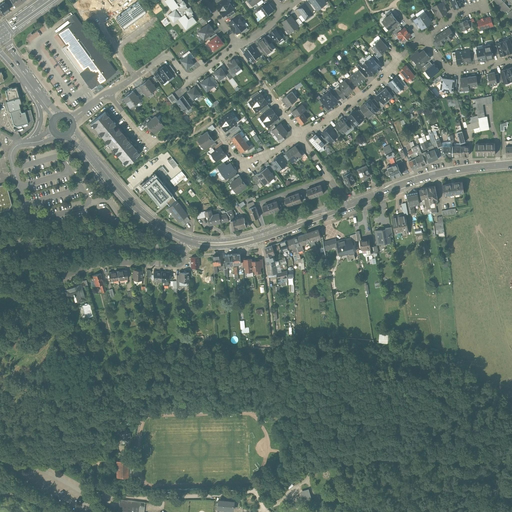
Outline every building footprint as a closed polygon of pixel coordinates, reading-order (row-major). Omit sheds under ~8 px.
[(166,0),(165,1),(173,11),(168,15),(174,22),(179,19),(186,29),(196,22),(193,17),(194,16),(192,13),(193,13),(190,7),(188,8),(186,5),(187,5),(183,0),(183,1),(181,0),(166,0)] [(227,0),(223,0),(218,4),(216,6),(220,11),(230,3),(227,0)] [(310,0),(317,9),(320,8),(320,9),(324,6),(323,5),(326,3),(323,0),(310,0)] [(450,0),(454,9),(463,5),(462,2),(462,1),(461,0),(450,0)] [(511,0),(494,0),(499,5),(498,7),(504,13),(506,11),(508,13),(507,14),(511,18),(511,0)] [(0,4),(0,9),(3,14),(10,9),(4,1),(0,4)] [(146,12),(138,2),(116,18),(123,29),(146,12)] [(230,3),(220,11),(224,16),(225,15),(232,10),(234,8),(230,3)] [(258,10),(258,11),(263,17),(273,10),(269,3),(264,7),(263,6),(258,10)] [(297,8),(297,9),(302,15),(305,20),(313,14),(305,3),(297,8)] [(436,5),(432,7),(436,14),(437,14),(439,17),(447,13),(445,10),(446,9),(444,5),(442,3),(437,6),(436,5)] [(257,12),(258,11),(258,10),(263,6),(262,4),(259,6),(254,9),(257,12)] [(232,10),(225,15),(228,18),(231,16),(235,13),(232,10)] [(417,25),(418,24),(422,29),(432,22),(428,17),(425,12),(418,17),(413,20),(414,21),(417,25)] [(382,21),(386,26),(396,17),(395,15),(393,15),(391,13),(387,17),(385,17),(385,18),(382,21)] [(68,27),(63,30),(58,34),(61,39),(61,40),(62,39),(66,46),(62,49),(65,53),(65,54),(77,70),(80,75),(81,75),(91,90),(111,75),(112,75),(115,72),(116,72),(115,72),(112,68),(113,67),(112,67),(109,63),(109,62),(106,58),(105,57),(105,58),(102,53),(99,48),(95,44),(95,43),(92,39),(92,38),(91,38),(88,34),(85,29),(84,29),(81,25),(81,24),(78,20),(78,19),(74,15),(75,15),(74,14),(74,15),(70,18),(70,17),(69,18),(70,18),(73,23),(68,26),(68,27)] [(232,28),(242,21),(238,16),(229,23),(231,25),(230,25),(232,28)] [(287,28),(290,32),(298,26),(294,21),(291,17),(283,22),(285,25),(283,26),(285,29),(287,28)] [(399,23),(398,21),(398,19),(396,17),(386,26),(389,30),(393,28),(394,28),(394,27),(394,26),(399,23)] [(490,17),(477,21),(479,26),(478,27),(479,29),(480,29),(480,30),(493,26),(491,20),(490,17)] [(470,27),(468,21),(467,20),(458,24),(461,31),(470,27)] [(242,21),(232,28),(235,31),(237,34),(241,31),(246,27),(242,21)] [(204,39),(209,35),(214,31),(212,29),(213,29),(211,26),(210,27),(208,24),(199,31),(200,33),(199,34),(201,38),(202,37),(204,39)] [(395,35),(397,34),(396,34),(402,29),(400,26),(396,29),(393,32),(395,35)] [(396,34),(397,34),(403,42),(411,35),(404,27),(402,29),(396,34)] [(452,37),(454,36),(452,32),(449,28),(442,33),(446,40),(449,39),(449,40),(452,38),(452,37)] [(269,34),(276,42),(277,41),(278,42),(281,39),(282,38),(278,31),(276,29),(274,31),(273,30),(271,32),(272,32),(269,34)] [(444,42),(446,40),(442,33),(434,38),(436,41),(439,45),(441,44),(442,44),(445,43),(444,42)] [(218,36),(210,41),(209,42),(214,50),(223,43),(218,36)] [(264,38),(257,43),(266,55),(273,50),(269,44),(264,38)] [(376,43),(383,51),(388,48),(384,43),(380,38),(376,42),(376,43)] [(503,41),(507,53),(511,51),(511,48),(510,41),(509,39),(503,41)] [(497,45),(500,54),(501,55),(507,53),(503,41),(497,43),(497,45)] [(376,43),(372,47),(375,52),(379,56),(384,52),(383,51),(376,43)] [(492,52),(490,45),(483,46),(484,48),(486,59),(494,58),(493,54),(492,54),(492,52)] [(250,58),(252,61),(259,56),(254,50),(251,47),(245,51),(246,53),(250,58)] [(254,50),(259,56),(262,54),(257,47),(254,50)] [(484,48),(477,49),(479,61),(486,59),(484,48)] [(469,50),(462,51),(464,63),(471,62),(471,60),(470,53),(469,50)] [(430,58),(424,51),(418,55),(412,60),(413,60),(416,64),(418,67),(424,62),(430,58)] [(462,51),(456,52),(457,60),(457,64),(464,63),(462,51)] [(187,69),(190,67),(191,67),(190,66),(194,63),(192,60),(186,53),(182,56),(184,58),(180,60),(187,69)] [(367,61),(376,72),(381,68),(377,63),(372,57),(367,61)] [(230,63),(228,64),(231,68),(234,73),(235,73),(241,68),(234,59),(232,61),(232,60),(229,62),(230,63)] [(365,67),(368,72),(372,75),(376,72),(367,61),(363,65),(365,67)] [(434,64),(433,65),(427,69),(426,71),(431,77),(439,70),(434,64)] [(167,67),(165,65),(160,69),(167,80),(173,76),(172,75),(167,67)] [(167,67),(172,75),(175,72),(170,65),(167,67)] [(399,72),(401,73),(405,78),(407,81),(410,78),(411,79),(414,76),(406,65),(402,68),(403,69),(399,72)] [(221,68),(214,73),(219,80),(226,75),(221,68)] [(234,73),(231,68),(228,70),(233,78),(236,75),(235,73),(234,73)] [(160,69),(154,73),(156,75),(160,80),(162,83),(167,80),(160,69)] [(354,73),(361,82),(366,78),(362,73),(359,69),(354,73)] [(504,83),(511,81),(507,69),(501,71),(501,73),(504,81),(504,83)] [(487,81),(489,82),(491,86),(497,84),(497,83),(495,75),(494,72),(487,74),(488,77),(488,78),(487,79),(487,81)] [(354,73),(349,77),(353,81),(356,86),(361,82),(354,73)] [(442,78),(440,76),(433,81),(436,84),(439,82),(441,82),(442,78)] [(467,77),(468,86),(477,85),(476,76),(467,77)] [(215,85),(209,78),(209,77),(206,79),(204,80),(204,81),(201,83),(207,91),(215,85)] [(389,83),(393,87),(397,92),(403,86),(404,86),(399,80),(396,77),(389,83)] [(459,84),(458,91),(469,90),(468,86),(467,77),(460,78),(461,84),(459,84)] [(446,79),(442,78),(441,82),(440,90),(446,91),(447,92),(447,91),(452,92),(453,86),(454,80),(450,80),(450,79),(446,79)] [(149,79),(147,80),(145,80),(143,81),(151,93),(155,90),(156,88),(154,86),(154,84),(153,84),(152,84),(149,79)] [(340,84),(348,94),(352,90),(348,85),(344,80),(340,84)] [(151,93),(143,81),(141,83),(141,85),(139,86),(143,91),(143,93),(144,93),(146,95),(147,96),(151,93)] [(335,88),(340,94),(344,99),(349,95),(348,94),(340,84),(335,88)] [(12,88),(12,87),(11,87),(7,88),(8,89),(5,90),(8,100),(19,97),(16,87),(12,88)] [(195,87),(188,92),(191,97),(193,99),(196,97),(198,99),(202,96),(195,87)] [(330,87),(327,89),(329,91),(330,91),(333,95),(336,93),(333,90),(330,87)] [(380,91),(389,101),(393,97),(390,93),(385,88),(384,89),(383,88),(380,91)] [(129,92),(127,93),(135,105),(139,102),(139,100),(138,98),(138,96),(136,96),(133,91),(131,93),(129,92)] [(330,91),(329,91),(325,95),(333,105),(338,101),(333,95),(330,91)] [(380,100),(384,105),(389,101),(380,91),(377,93),(378,94),(376,95),(380,100)] [(258,92),(250,97),(252,100),(260,94),(258,92)] [(294,102),(297,99),(292,92),(282,99),(287,106),(294,102)] [(135,105),(127,93),(125,95),(125,97),(123,98),(126,103),(127,103),(126,105),(128,105),(130,107),(131,108),(135,105)] [(173,104),(176,102),(176,101),(177,101),(172,94),(167,97),(173,104)] [(253,107),(264,99),(261,94),(260,94),(252,100),(249,102),(253,107)] [(333,105),(325,95),(321,98),(320,99),(324,103),(328,108),(333,105)] [(177,101),(176,101),(176,102),(184,112),(188,109),(191,107),(183,96),(180,98),(180,99),(177,101)] [(9,112),(20,109),(22,108),(19,97),(8,100),(5,101),(8,112),(9,112)] [(492,103),(492,97),(475,99),(478,117),(484,116),(482,104),(492,103)] [(259,109),(267,104),(268,103),(264,99),(253,107),(257,112),(259,109)] [(370,99),(365,103),(373,113),(374,113),(375,113),(376,113),(377,112),(378,111),(377,110),(378,109),(377,108),(372,101),(370,99)] [(361,109),(367,116),(368,117),(373,113),(365,103),(360,107),(361,109)] [(292,111),(296,117),(302,112),(306,109),(302,104),(297,108),(292,111)] [(260,116),(263,121),(275,113),(271,108),(270,109),(263,114),(260,116)] [(21,112),(20,109),(9,112),(13,124),(16,126),(28,123),(27,118),(25,112),(21,112)] [(358,110),(356,112),(362,119),(364,117),(359,111),(358,110)] [(351,115),(350,114),(348,116),(349,117),(354,124),(355,125),(362,119),(356,112),(355,111),(353,113),(351,115)] [(105,112),(91,123),(94,128),(95,127),(98,131),(98,132),(108,144),(108,143),(112,148),(111,148),(118,156),(122,160),(122,161),(125,165),(130,161),(131,162),(137,157),(136,156),(139,154),(136,149),(135,149),(131,145),(132,144),(125,136),(125,137),(121,132),(122,132),(118,128),(115,131),(112,127),(115,125),(112,120),(112,121),(108,116),(105,112)] [(296,117),(301,124),(307,119),(302,112),(296,117)] [(219,121),(222,126),(234,118),(230,113),(219,121)] [(270,124),(277,118),(278,118),(275,113),(263,121),(267,126),(270,124)] [(151,120),(151,119),(149,116),(141,123),(144,126),(146,124),(151,120)] [(488,129),(486,116),(484,116),(478,117),(478,121),(479,127),(480,130),(488,129)] [(151,119),(151,120),(146,124),(148,126),(147,128),(149,130),(159,121),(156,117),(155,117),(152,119),(151,119)] [(226,131),(227,130),(234,125),(237,123),(234,118),(222,126),(226,131)] [(343,119),(336,125),(343,134),(350,128),(345,122),(343,119)] [(345,122),(350,128),(351,129),(353,127),(352,126),(348,120),(345,122)] [(163,125),(159,121),(149,130),(150,131),(152,131),(154,133),(158,129),(159,129),(160,129),(160,128),(163,126),(163,125)] [(468,130),(479,127),(478,121),(466,125),(468,130)] [(284,125),(282,125),(281,123),(276,127),(272,130),(275,135),(285,127),(284,125)] [(288,133),(287,131),(287,129),(285,127),(275,135),(278,138),(279,139),(283,137),(288,133)] [(326,137),(330,142),(337,136),(332,130),(330,127),(328,128),(324,131),(325,131),(323,133),(326,137)] [(456,132),(460,144),(465,142),(462,130),(461,131),(460,128),(459,129),(460,131),(456,132)] [(198,139),(198,140),(201,144),(212,136),(211,134),(209,134),(207,132),(202,136),(201,135),(201,137),(198,139)] [(236,135),(231,138),(234,143),(242,137),(239,132),(236,135)] [(310,139),(317,148),(323,145),(324,144),(319,138),(315,134),(310,139)] [(214,142),(213,140),(213,138),(212,136),(201,144),(204,148),(205,148),(208,146),(209,147),(209,145),(214,142)] [(324,144),(327,142),(324,139),(321,136),(319,138),(324,144)] [(234,143),(238,148),(246,142),(242,137),(234,143)] [(247,148),(249,147),(246,142),(238,148),(241,153),(247,148)] [(495,143),(476,143),(476,155),(495,154),(495,143)] [(295,145),(291,149),(299,160),(300,158),(300,157),(302,155),(299,151),(296,146),(295,145)] [(449,155),(452,155),(452,146),(444,146),(444,156),(449,156),(449,155)] [(461,155),(461,146),(452,146),(452,155),(461,155)] [(469,146),(461,146),(461,155),(463,155),(463,156),(466,156),(466,155),(469,155),(469,146)] [(215,152),(211,154),(216,161),(226,154),(221,148),(215,152)] [(297,161),(299,160),(291,149),(286,152),(293,162),(295,161),(297,161)] [(434,150),(430,151),(433,160),(438,158),(434,150)] [(415,157),(416,158),(419,166),(426,163),(422,154),(415,157)] [(285,163),(281,158),(280,156),(272,162),(273,163),(277,169),(278,171),(286,165),(285,163)] [(416,158),(409,161),(412,169),(419,166),(416,158)] [(397,163),(402,173),(407,171),(403,161),(397,163)] [(224,167),(226,166),(223,162),(217,167),(220,171),(225,168),(224,167)] [(226,166),(224,167),(225,168),(220,171),(226,178),(228,177),(234,172),(236,171),(235,168),(233,165),(232,165),(231,163),(226,166)] [(392,178),(402,174),(402,173),(397,163),(387,168),(392,178)] [(132,175),(136,180),(151,169),(147,165),(132,175)] [(360,172),(363,179),(363,180),(364,180),(365,180),(366,180),(367,179),(367,178),(367,177),(371,175),(367,165),(357,169),(359,173),(360,172)] [(274,176),(272,174),(272,172),(271,173),(267,167),(265,169),(263,168),(261,170),(270,181),(274,178),(274,176)] [(266,184),(270,181),(261,170),(259,171),(259,173),(258,174),(260,178),(261,179),(261,181),(262,181),(264,183),(266,184)] [(343,176),(347,186),(348,185),(349,187),(352,186),(351,184),(355,182),(351,172),(350,173),(350,171),(346,172),(347,174),(343,176)] [(172,196),(173,195),(155,174),(141,185),(159,206),(165,201),(172,196)] [(233,188),(244,180),(243,178),(241,178),(240,176),(234,181),(233,180),(233,182),(231,183),(230,184),(233,188)] [(246,182),(244,180),(233,188),(236,192),(238,193),(240,191),(242,191),(242,190),(247,186),(246,184),(246,182)] [(444,196),(464,193),(462,182),(442,185),(444,196)] [(0,209),(8,207),(11,203),(7,187),(2,184),(0,184),(0,209)] [(321,184),(306,190),(310,198),(324,193),(321,184)] [(429,197),(430,202),(438,201),(435,186),(427,188),(429,197)] [(424,198),(429,197),(427,188),(425,188),(422,188),(422,189),(420,189),(422,198),(424,198)] [(299,192),(284,198),(288,207),(302,201),(299,192)] [(420,204),(418,193),(407,195),(409,205),(413,205),(420,204)] [(172,196),(165,201),(169,206),(176,201),(172,196)] [(180,205),(176,201),(169,206),(168,207),(171,212),(180,205)] [(266,215),(280,210),(277,201),(262,206),(266,215)] [(183,210),(180,205),(171,212),(175,217),(183,210)] [(249,209),(253,219),(259,217),(255,206),(251,208),(249,209)] [(442,216),(442,217),(456,214),(455,209),(442,211),(442,216)] [(187,215),(183,210),(175,217),(179,221),(186,216),(187,215)] [(221,222),(219,215),(219,214),(212,215),(211,210),(205,211),(206,216),(208,216),(210,224),(221,222)] [(229,215),(231,220),(234,219),(234,217),(232,210),(226,211),(229,215)] [(225,221),(229,220),(226,214),(219,215),(221,222),(224,222),(224,223),(225,223),(225,221)] [(403,230),(403,232),(404,233),(408,233),(405,215),(393,217),(395,231),(403,230)] [(183,226),(190,220),(186,216),(179,221),(183,226)] [(231,220),(233,229),(240,228),(237,218),(237,216),(234,217),(234,219),(231,220)] [(251,225),(247,221),(245,221),(244,217),(237,218),(240,228),(251,225)] [(388,228),(386,228),(385,229),(385,230),(382,231),(381,230),(375,231),(378,244),(386,242),(385,241),(391,240),(390,237),(388,228)] [(307,233),(310,241),(311,243),(314,242),(313,240),(322,238),(318,229),(307,233)] [(299,236),(302,244),(306,243),(306,244),(308,244),(307,243),(310,241),(307,233),(299,236)] [(294,238),(297,248),(299,252),(303,251),(301,244),(302,244),(299,236),(294,238)] [(294,238),(287,240),(290,248),(292,247),(293,249),(294,249),(297,248),(294,238)] [(346,239),(346,241),(337,243),(337,246),(340,255),(346,253),(348,261),(351,260),(352,261),(353,260),(356,259),(354,253),(355,252),(352,242),(351,238),(346,239)] [(364,240),(361,241),(362,249),(366,248),(367,255),(371,254),(370,247),(369,239),(366,240),(366,238),(363,238),(364,240)] [(336,239),(323,242),(325,250),(325,251),(332,249),(331,247),(337,246),(337,243),(336,239)] [(280,242),(282,248),(283,251),(287,249),(289,248),(286,240),(280,242)] [(280,242),(273,245),(275,251),(282,248),(280,242)] [(313,249),(311,244),(310,244),(311,249),(306,251),(307,255),(314,252),(313,249)] [(265,247),(268,256),(275,253),(272,245),(265,247)] [(233,254),(234,264),(234,266),(237,266),(237,263),(239,263),(239,264),(241,263),(240,253),(233,254)] [(267,256),(268,263),(275,260),(277,260),(275,253),(268,256),(267,256)] [(225,254),(226,264),(227,264),(227,265),(229,265),(229,264),(234,264),(233,254),(225,254)] [(220,255),(213,255),(213,264),(217,264),(221,264),(220,255)] [(245,259),(245,262),(245,264),(245,265),(246,266),(246,271),(253,271),(253,270),(252,261),(252,258),(245,259)] [(256,260),(252,261),(253,270),(256,269),(256,272),(261,272),(261,267),(260,261),(259,261),(257,261),(256,260)] [(268,263),(269,274),(270,274),(277,273),(277,272),(276,263),(275,260),(268,263)] [(287,267),(282,268),(283,271),(277,272),(277,273),(270,274),(270,276),(275,275),(276,278),(273,279),(273,281),(277,280),(277,278),(278,278),(288,277),(287,267)] [(127,270),(117,271),(118,279),(128,278),(127,270)] [(142,270),(133,270),(132,280),(142,280),(142,270)] [(117,271),(108,272),(109,280),(118,279),(117,271)] [(152,275),(152,278),(153,279),(153,280),(161,281),(161,272),(154,271),(154,275),(152,275)] [(161,272),(161,281),(168,281),(169,272),(161,272)] [(180,272),(179,275),(179,287),(188,287),(188,272),(180,272)] [(93,275),(93,277),(96,285),(99,284),(103,283),(100,273),(93,275)] [(81,284),(63,289),(65,297),(77,294),(79,301),(86,299),(82,287),(81,284)] [(83,304),(86,317),(93,315),(90,302),(83,304)] [(389,342),(390,333),(380,333),(380,341),(389,342)] [(127,460),(117,460),(117,475),(127,475),(127,460)] [(309,489),(301,492),(305,502),(316,499),(314,492),(310,494),(309,489)] [(143,511),(144,501),(119,498),(117,511),(143,511)] [(234,501),(219,499),(218,507),(234,509),(234,501)]
